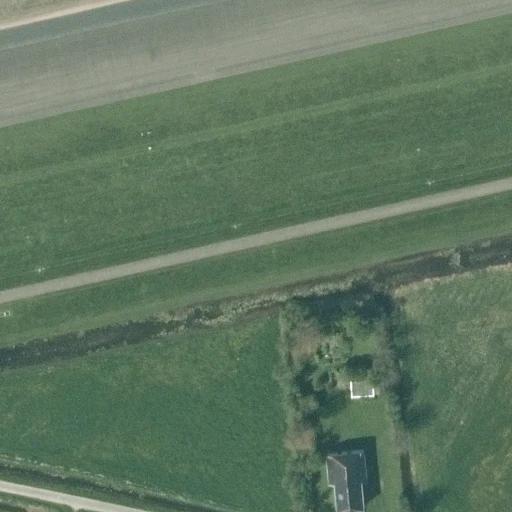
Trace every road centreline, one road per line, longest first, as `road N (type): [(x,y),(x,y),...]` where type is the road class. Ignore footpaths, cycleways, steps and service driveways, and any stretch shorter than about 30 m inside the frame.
road 1 (track): [(497,0),(0,113)]
road 2 (unclassified): [(122,511),(0,485)]
